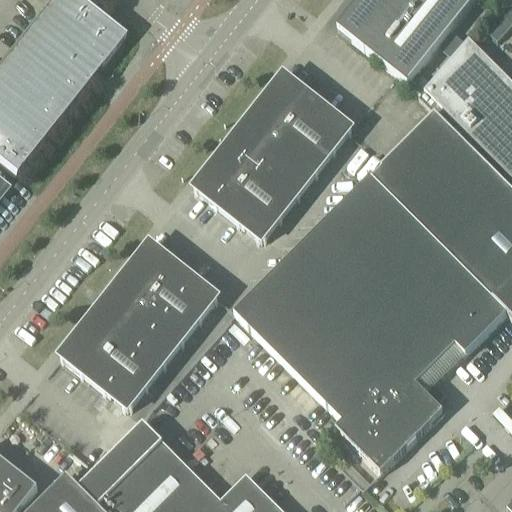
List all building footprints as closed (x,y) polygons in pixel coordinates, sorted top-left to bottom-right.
[(67,0),(61,0),(0,71),(0,170),(14,182),(88,88),(116,53),(118,50),(118,47),(118,43),(116,39),(114,37),(67,0)] [(363,0),(336,35),(407,91),(479,0),(363,0)] [(418,104),(434,120),(511,198),(511,90),(468,46),(418,104)] [(193,196),(230,225),(261,249),(350,137),(282,83),(193,196)] [(369,184),(506,321),(511,326),(511,198),(434,120),(379,174),(384,179),(380,184),(379,183),(377,182),(376,182),(374,182),(373,182),(372,182),(370,183),(369,184)] [(506,321),(369,184),(233,321),(341,429),(334,436),(380,481),(442,419),(414,392),(454,352),(464,363),(506,321)] [(59,364),(127,418),(216,305),(149,251),(59,364)] [(77,495),(93,511),(274,511),(246,483),(220,509),(161,450),(142,431),(77,495)] [(93,511),(77,495),(66,484),(37,511),(23,511),(37,496),(0,466),(0,511),(93,511)]
